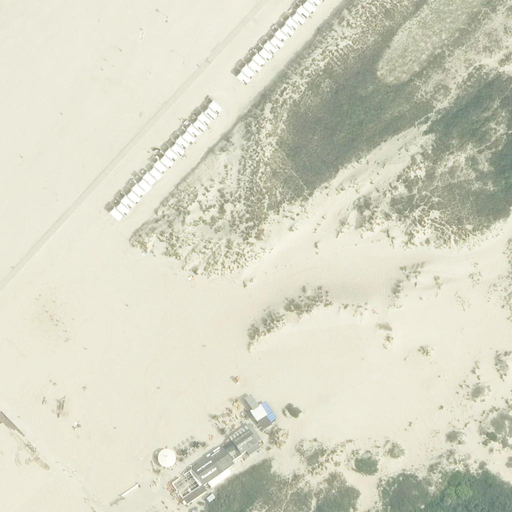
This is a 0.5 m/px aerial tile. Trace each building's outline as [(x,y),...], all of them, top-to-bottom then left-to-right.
[(264,46),(236,72),(244,81),(272,55),(264,46)] [(181,153),(223,107),(210,96),(169,143),(181,153)] [(119,218),(151,184),(150,183),(155,178),(149,171),(110,210),(119,218)] [(260,407),(250,414),(257,424),(266,418),(267,417),(260,407)] [(266,418),(257,424),(263,432),(271,426),(266,418)] [(246,452),(257,445),(248,431),(231,443),(233,446),(241,456),(246,452)] [(257,445),(246,452),(249,457),(260,449),(257,445)] [(233,446),(223,452),(231,463),(241,456),(233,446)] [(202,487),(233,466),(231,463),(223,452),(222,450),(191,471),(202,487)] [(202,487),(182,500),(186,506),(206,492),(202,487)]
